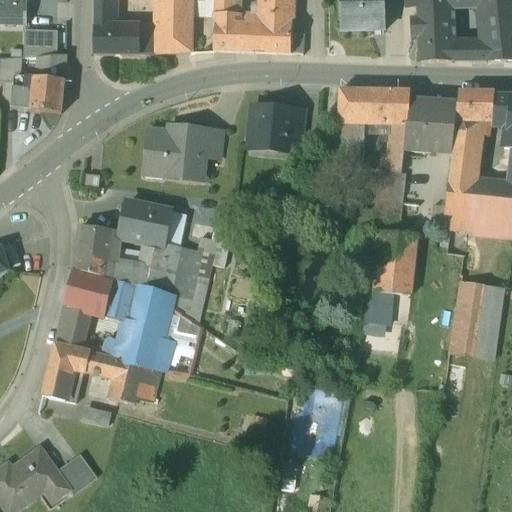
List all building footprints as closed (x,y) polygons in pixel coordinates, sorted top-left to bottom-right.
[(95,0),(95,30),(114,30),(114,13),(115,13),(115,0),(157,0),(157,25),(156,27),(150,27),(150,32),(140,32),(139,57),(190,54),(192,13),(216,14),(216,0),(95,0)] [(293,0),(258,0),(258,16),(255,16),(255,21),(245,21),(245,27),(241,26),(241,17),(235,16),(235,0),(216,0),(216,14),(214,53),(291,56),(292,37),(293,0)] [(384,0),(340,0),(341,32),(385,31),(384,0)] [(418,0),(402,0),(403,8),(419,8),(418,0)] [(511,0),(418,0),(419,8),(419,9),(449,7),(484,6),(488,11),(485,46),(468,46),(468,63),(511,63),(511,0)] [(0,25),(24,27),(25,2),(0,1),(0,25)] [(449,7),(419,9),(420,21),(411,21),(412,38),(421,38),(422,64),(468,63),(468,46),(451,46),(449,7)] [(114,30),(95,30),(95,56),(139,57),(140,32),(140,30),(114,30)] [(56,33),(24,32),(24,59),(56,57),(56,33)] [(303,37),(292,37),(291,56),(302,56),(303,37)] [(67,58),(36,59),(34,79),(26,79),(25,92),(13,90),(11,109),(31,111),(31,112),(61,115),(67,58)] [(21,60),(1,62),(0,74),(0,83),(19,86),(21,60)] [(367,92),(339,91),(335,170),(363,171),(364,154),(370,155),(370,144),(364,144),(365,124),(367,92)] [(409,93),(367,92),(365,124),(390,125),(406,125),(407,125),(409,101),(409,93)] [(495,94),(458,93),(458,105),(457,105),(456,121),(454,121),(454,123),(481,124),(492,124),(492,123),(495,97),(495,94)] [(510,98),(495,97),(492,123),(507,124),(510,98)] [(457,105),(409,101),(407,125),(406,125),(404,152),(452,155),(456,123),(454,123),(454,121),(456,121),(457,105)] [(291,112),(253,108),(249,150),(287,154),(288,144),(291,112)] [(306,113),(291,112),(288,144),(303,145),(306,113)] [(511,188),(509,188),(473,185),(481,124),(456,123),(452,155),(449,178),(443,227),(442,231),(471,235),(511,238),(511,188)] [(389,139),(386,167),(380,167),(380,172),(400,175),(403,160),(404,152),(406,125),(390,125),(389,139)] [(186,136),(149,132),(145,176),(201,182),(203,160),(206,133),(206,132),(204,132),(204,133),(189,131),(187,130),(186,136)] [(219,134),(206,133),(203,160),(218,162),(221,134),(219,134)] [(400,175),(380,172),(375,212),(374,226),(373,230),(374,234),(394,236),(400,175)] [(100,177),(86,176),(85,187),(98,188),(100,177)] [(449,178),(437,176),(434,198),(435,198),(432,225),(443,227),(449,178)] [(170,214),(127,205),(119,238),(128,240),(127,242),(143,245),(143,244),(163,248),(170,214)] [(375,212),(353,209),(351,223),(355,224),(374,226),(375,212)] [(374,226),(355,224),(354,234),(374,237),(374,234),(373,230),(374,226)] [(114,233),(79,229),(73,272),(105,280),(110,265),(114,233)] [(394,236),(374,234),(374,237),(368,293),(390,295),(410,297),(417,238),(394,236)] [(163,248),(143,244),(143,245),(138,269),(133,287),(137,288),(170,297),(172,297),(201,304),(202,304),(210,267),(215,243),(201,240),(198,255),(163,248)] [(229,246),(215,243),(210,267),(224,270),(229,246)] [(2,250),(0,250),(0,274),(9,272),(2,250)] [(460,259),(449,353),(467,355),(497,358),(505,289),(482,286),(483,278),(474,277),(476,261),(460,259)] [(138,269),(110,265),(105,280),(113,282),(133,287),(138,269)] [(224,270),(210,267),(202,304),(201,304),(200,308),(215,312),(224,270)] [(113,284),(73,274),(65,307),(93,314),(104,317),(113,284)] [(133,287),(113,282),(113,284),(104,317),(115,319),(128,322),(137,288),(133,287)] [(128,322),(122,350),(109,347),(106,357),(119,360),(118,366),(160,374),(165,374),(172,346),(160,344),(172,297),(170,297),(137,288),(128,322)] [(390,295),(368,293),(364,324),(388,327),(390,295)] [(93,314),(65,307),(55,345),(83,352),(93,314)] [(115,319),(109,347),(122,350),(128,322),(115,319)] [(83,352),(55,345),(42,399),(75,406),(80,387),(70,385),(73,372),(114,381),(118,366),(119,360),(106,357),(83,352)] [(449,353),(439,416),(458,418),(467,355),(449,353)] [(160,374),(118,366),(114,381),(109,402),(135,406),(136,402),(153,405),(160,374)] [(115,417),(88,411),(86,423),(112,430),(115,417)] [(38,452),(9,472),(6,467),(0,471),(0,506),(3,511),(15,511),(43,493),(50,504),(65,493),(66,493),(54,475),(38,452)] [(78,457),(54,475),(66,493),(65,493),(69,499),(95,481),(78,457)]
